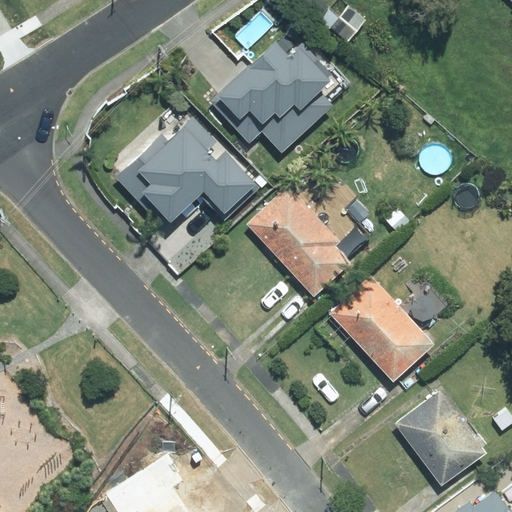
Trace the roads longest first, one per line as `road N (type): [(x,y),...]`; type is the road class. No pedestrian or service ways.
road 1 (residential): [(0,139),(59,219),(319,511)]
road 2 (residential): [(0,110),(155,0)]
